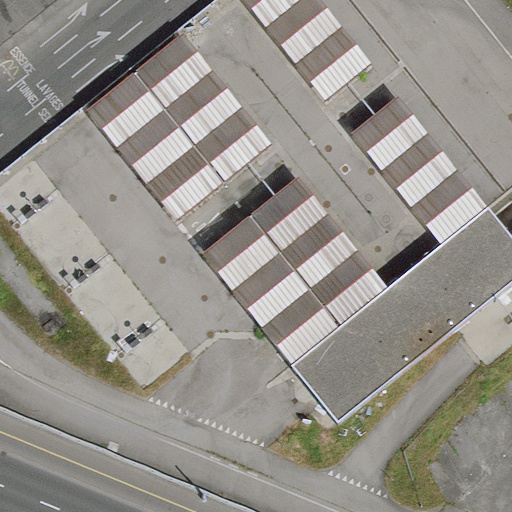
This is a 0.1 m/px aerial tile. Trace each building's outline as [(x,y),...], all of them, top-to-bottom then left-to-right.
[(321,0),(245,0),(332,107),(378,71),(321,0)] [(277,151),(188,39),(93,117),(183,227),(277,151)] [(445,248),(490,212),(406,105),(361,142),(445,248)] [(295,369),(389,293),(306,188),(213,262),(295,369)] [(511,238),(490,212),(445,248),(389,293),(295,369),(318,398),(341,426),(511,287),(511,238)]
